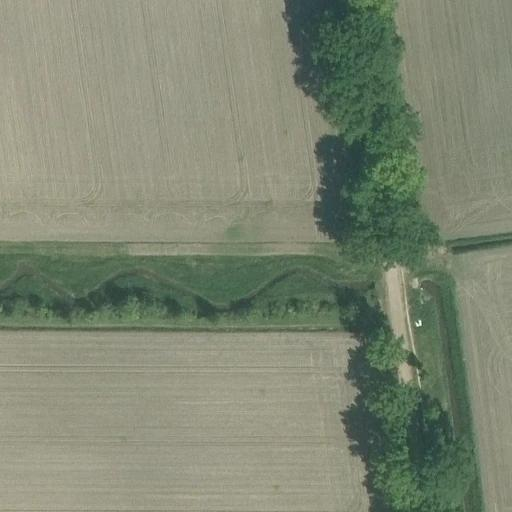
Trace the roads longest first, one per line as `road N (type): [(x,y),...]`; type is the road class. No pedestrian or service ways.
road 1 (track): [(388,264),(312,253),(0,256)]
road 2 (track): [(351,0),(395,313)]
road 3 (track): [(421,511),(395,313)]
